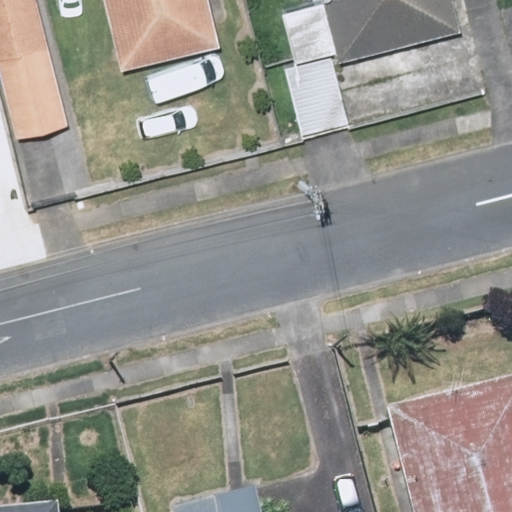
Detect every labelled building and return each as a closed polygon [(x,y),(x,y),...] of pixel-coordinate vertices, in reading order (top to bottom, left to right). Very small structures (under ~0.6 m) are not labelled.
[(31,0),(0,0),(0,97),(10,136),(63,122),(31,0)] [(202,0),(93,0),(111,71),(214,46),(202,0)] [(454,29),(446,0),(316,0),(332,60),(454,29)] [(511,511),(511,382),(383,414),(407,511),(511,511)] [(254,511),(252,499),(190,511),(254,511)]
